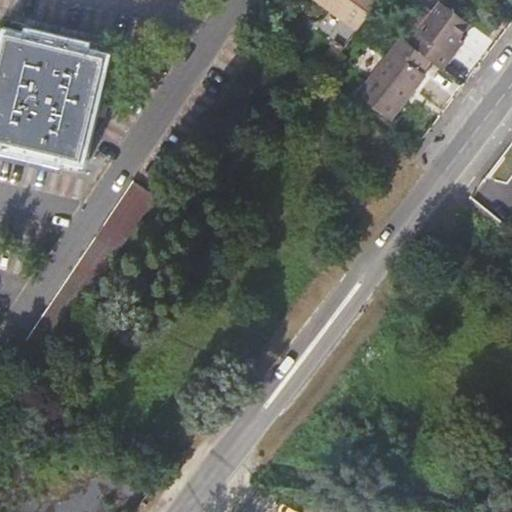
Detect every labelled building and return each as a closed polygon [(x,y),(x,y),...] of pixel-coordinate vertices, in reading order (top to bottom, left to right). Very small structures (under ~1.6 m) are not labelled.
[(323,0),(321,4),(354,29),(365,16),(375,0),(323,0)] [(427,64),(439,72),(448,60),(443,56),(465,28),(436,6),(405,46),(427,64)] [(7,37),(0,68),(0,142),(83,161),(106,60),(7,37)] [(427,64),(405,46),(402,44),(356,103),(385,125),(421,79),(417,76),(427,64)] [(14,358),(36,372),(157,200),(134,184),(14,358)]
